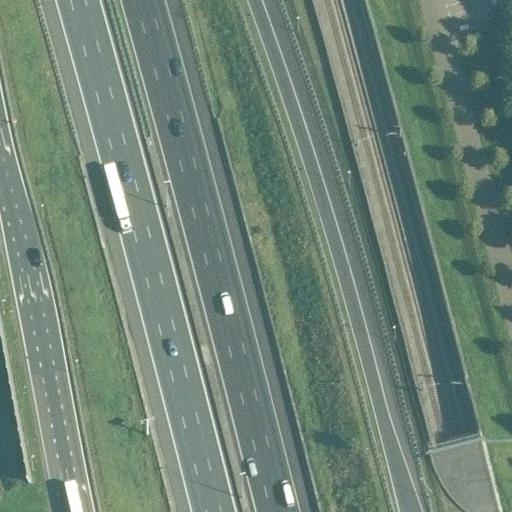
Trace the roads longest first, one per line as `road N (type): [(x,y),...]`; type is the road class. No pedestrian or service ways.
road 1 (motorway): [(409,511),(249,0)]
road 2 (motorway): [(271,511),(133,0)]
road 3 (motorway): [(67,0),(204,511)]
road 4 (motorway): [(0,144),(74,496)]
road 5 (unclassified): [(511,306),(431,0)]
